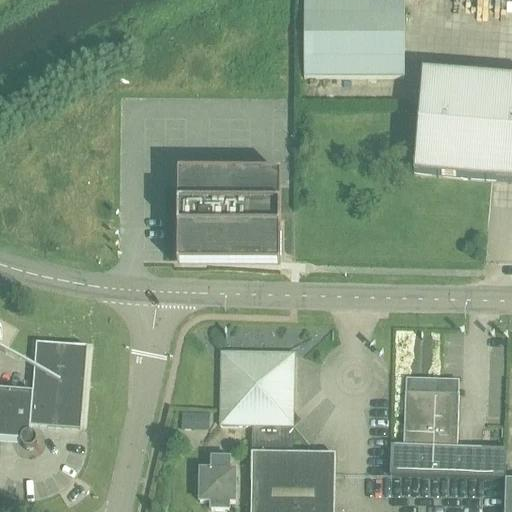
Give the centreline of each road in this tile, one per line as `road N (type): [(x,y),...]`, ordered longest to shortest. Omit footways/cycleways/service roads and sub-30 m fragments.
road 1 (tertiary): [(511,301),(152,292)]
road 2 (residential): [(124,511),(152,292)]
road 3 (tertiary): [(152,292),(0,266)]
